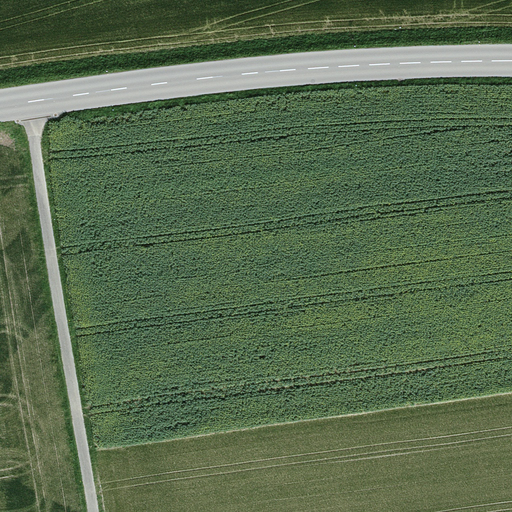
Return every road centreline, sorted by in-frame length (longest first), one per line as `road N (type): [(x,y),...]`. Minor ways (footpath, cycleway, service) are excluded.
road 1 (secondary): [(0,105),(237,74),(511,63)]
road 2 (track): [(29,101),(95,511)]
